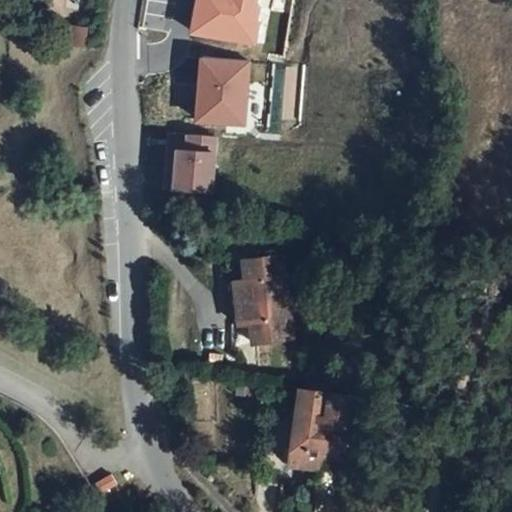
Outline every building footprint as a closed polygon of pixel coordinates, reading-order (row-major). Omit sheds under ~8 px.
[(198,0),(191,32),(253,45),(262,0),(198,0)] [(88,28),(72,26),(69,48),(84,50),(88,28)] [(205,53),(196,119),(246,126),(255,60),(205,53)] [(208,137),(162,130),(158,155),(153,185),(199,192),(208,137)] [(289,338),(290,256),(250,256),(250,278),(238,278),(238,320),(250,320),(250,338),(289,338)] [(297,384),(286,463),(324,468),(325,460),(346,462),(351,424),(349,424),(329,421),(333,388),(297,384)] [(354,391),(333,388),(329,421),(349,424),(354,391)]
